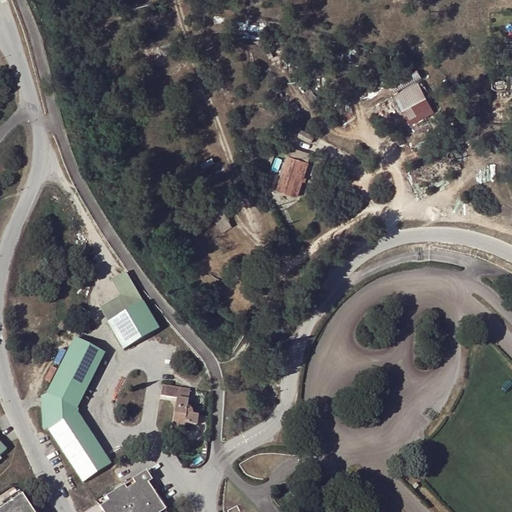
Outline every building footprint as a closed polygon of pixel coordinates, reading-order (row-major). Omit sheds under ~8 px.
[(417,70),(390,85),(394,92),(421,77),(417,70)] [(419,84),(396,96),(409,122),(433,109),(419,84)] [(288,154),(277,190),(285,193),(297,157),(288,154)] [(159,330),(144,303),(108,324),(124,351),(159,330)] [(91,315),(80,308),(76,314),(87,321),(91,315)] [(106,354),(77,339),(48,396),(42,397),(45,431),(50,430),(84,483),(111,465),(78,414),(77,412),(77,409),(106,354)] [(191,390),(180,388),(173,432),(184,434),(185,425),(197,427),(199,415),(194,414),(194,412),(193,410),(188,408),(191,390)] [(148,482),(152,479),(147,471),(125,486),(128,491),(110,502),(100,508),(103,511),(163,511),(166,510),(153,491),(148,482)] [(159,488),(152,479),(148,482),(153,491),(159,488)] [(128,491),(125,486),(107,497),(110,502),(128,491)] [(0,511),(32,511),(22,495),(0,510),(0,511)]
